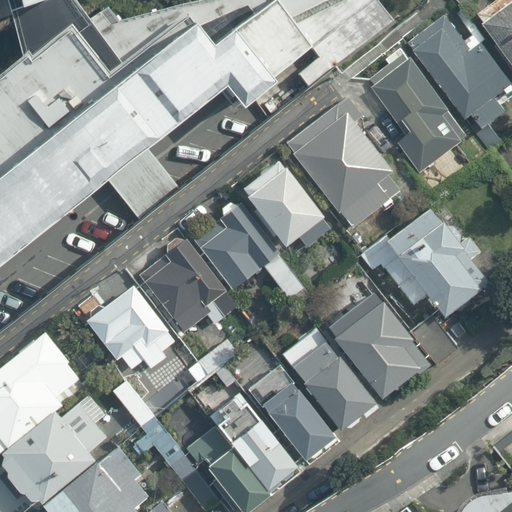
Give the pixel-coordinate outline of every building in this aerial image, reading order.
[(0,0),(0,3),(8,1),(26,54),(0,74),(0,261),(223,82),(243,102),(393,20),(376,0),(342,0),(298,22),(274,0),(262,0),(249,9),(244,2),(197,22),(185,14),(120,58),(93,17),(80,0),(0,0)] [(511,0),(497,0),(473,19),(511,70),(511,0)] [(511,101),(511,70),(473,19),(416,61),(470,133),(511,101)] [(470,133),(416,61),(369,97),(424,169),(470,133)] [(346,97),(285,141),(350,226),(399,185),(354,121),(359,111),(346,97)] [(281,156),(240,187),(286,249),(327,217),(281,156)] [(442,194),(381,238),(439,319),(500,275),(442,194)] [(243,205),(198,241),(236,289),(281,253),(243,205)] [(137,275),(182,331),(204,314),(212,324),(240,302),(187,235),(137,275)] [(151,370),(169,356),(165,350),(178,340),(132,283),(86,320),(130,374),(144,362),(151,370)] [(321,335),(378,411),(435,368),(378,293),(321,335)] [(294,378),(341,439),(378,411),(321,335),(311,321),(285,341),(298,357),(286,367),(294,378)] [(0,454),(76,395),(90,385),(46,328),(0,363),(0,454)] [(213,422),(267,495),(305,466),(258,405),(226,362),(189,390),(213,422)] [(126,374),(108,389),(140,427),(158,411),(126,374)] [(258,405),(305,466),(341,439),(294,378),(258,405)] [(76,395),(0,454),(0,463),(36,510),(43,504),(116,447),(76,395)] [(243,511),(267,495),(213,422),(186,442),(238,511),(243,511)] [(116,447),(43,504),(48,511),(136,511),(155,497),(169,486),(130,436),(116,447)] [(511,511),(511,495),(491,511),(511,511)] [(166,511),(155,497),(136,511),(166,511)]
